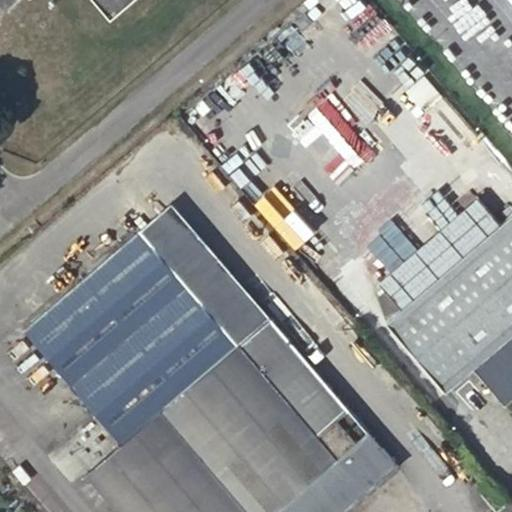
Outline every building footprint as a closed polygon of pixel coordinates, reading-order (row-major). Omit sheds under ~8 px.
[(132,0),(99,0),(113,17),(132,0)] [(119,442),(267,313),(168,198),(20,326),(119,442)] [(477,369),(507,404),(511,400),(511,212),(388,319),(450,392),(477,369)] [(341,511),(397,464),(267,313),(119,442),(83,474),(116,511),(341,511)] [(480,491),(498,511),(511,501),(493,480),(480,491)]
